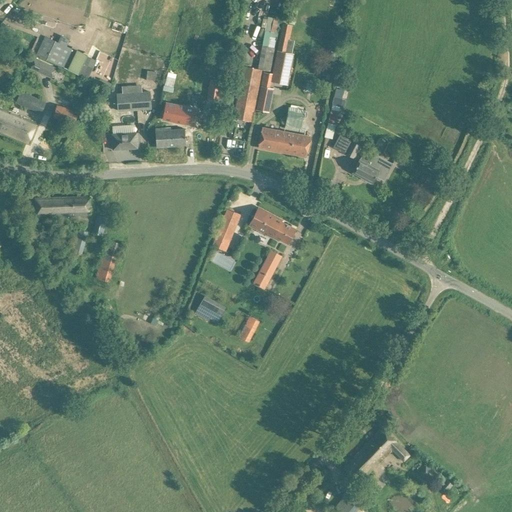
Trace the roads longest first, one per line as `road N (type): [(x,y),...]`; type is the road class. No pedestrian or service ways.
road 1 (residential): [(443,276),(248,174),(53,175),(0,165)]
road 2 (track): [(420,263),(499,99),(505,69),(498,0)]
road 3 (residential): [(314,465),(379,384),(443,276)]
